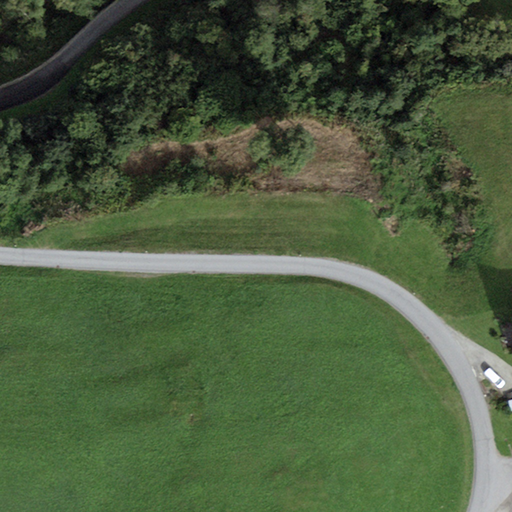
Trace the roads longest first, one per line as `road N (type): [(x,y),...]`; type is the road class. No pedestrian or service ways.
road 1 (unclassified): [(477,511),(486,472),(478,409),(447,344),(400,296),(345,272),(273,264),(0,256)]
road 2 (unclassified): [(0,98),(50,74),(138,0)]
